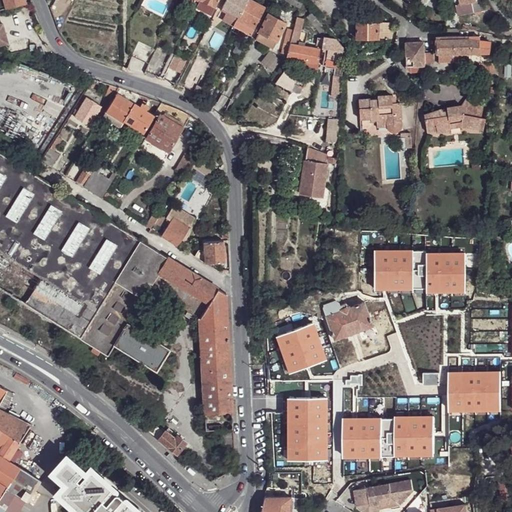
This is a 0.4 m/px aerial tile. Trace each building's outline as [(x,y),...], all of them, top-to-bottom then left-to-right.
[(200,0),(199,0),(196,6),(204,10),(210,13),(213,7),(200,0)] [(225,0),(222,8),(238,16),(246,0),(225,0)] [(264,7),(250,0),(246,0),(238,16),(237,19),(253,28),(264,7)] [(481,0),(474,0),(474,1),(470,2),(472,12),(472,13),(482,11),(487,10),(481,0)] [(456,16),(472,12),(470,2),(458,4),(454,5),(456,16)] [(498,22),(487,10),(482,11),(484,13),(494,25),(498,22)] [(268,12),(258,30),(276,39),(285,22),(268,12)] [(358,13),(357,22),(376,23),(377,20),(373,19),(373,14),(358,13)] [(318,31),(323,27),(310,14),(306,18),(318,31)] [(294,29),(299,30),(302,18),(296,16),(294,29)] [(253,28),(237,19),(235,23),(234,26),(249,34),(253,28)] [(376,39),(377,23),(376,23),(357,22),(355,22),(354,38),(376,39)] [(283,42),(289,44),(289,42),(294,29),(288,27),(283,42)] [(294,29),(289,42),(295,44),(299,30),(294,29)] [(276,39),(258,30),(253,38),(270,47),(276,39)] [(295,44),(303,46),(304,42),(306,32),(299,30),(295,44)] [(336,38),(322,36),(322,37),(321,44),(320,47),(322,47),(326,48),(324,58),(339,61),(342,47),(336,38)] [(437,40),(434,40),(435,53),(436,53),(466,53),(478,53),(479,41),(467,40),(467,37),(438,37),(438,40),(437,40)] [(489,42),(479,41),(478,53),(486,52),(489,42)] [(289,44),(283,42),(282,42),(279,51),(286,53),(289,44)] [(319,50),(303,46),(295,44),(289,42),(289,44),(286,53),(285,56),(310,62),(317,63),(319,50)] [(404,42),(404,65),(422,65),(431,64),(431,53),(422,53),(422,42),(404,42)] [(269,51),(262,62),(273,70),(280,59),(269,51)] [(324,58),(323,64),(333,66),(338,67),(339,61),(324,58)] [(480,63),(482,73),(491,73),(490,63),(480,63)] [(181,76),(200,87),(207,75),(187,64),(181,76)] [(340,89),(341,68),(338,67),(333,66),(330,88),(330,93),(340,94),(340,89)] [(491,73),(482,73),(484,84),(493,82),(491,73)] [(300,88),(304,82),(297,77),(296,77),(293,83),(295,85),(300,88)] [(116,86),(109,84),(104,95),(111,97),(116,86)] [(105,112),(122,122),(123,121),(133,104),(139,95),(120,87),(105,112)] [(357,96),(358,118),(370,116),(370,119),(375,119),(376,125),(384,125),(385,126),(387,129),(391,131),(395,131),(398,129),(401,125),(400,121),(399,101),(394,101),(390,102),(390,95),(390,92),(376,93),(376,96),(368,97),(367,96),(357,96)] [(101,106),(86,97),(74,117),(89,126),(101,106)] [(461,113),(479,116),(481,105),(463,97),(460,102),(461,113)] [(160,104),(149,100),(146,105),(156,112),(156,111),(160,104)] [(462,117),(461,113),(460,102),(445,105),(445,108),(446,118),(462,117)] [(160,104),(156,111),(159,113),(182,126),(188,115),(183,112),(161,103),(160,104)] [(123,121),(143,133),(153,116),(144,111),(146,107),(143,104),(143,105),(140,104),(138,107),(133,104),(123,121)] [(481,129),(484,117),(479,116),(461,113),(462,117),(446,118),(445,108),(440,109),(440,106),(422,112),(424,125),(434,123),(435,129),(436,131),(448,130),(449,127),(460,124),(481,129)] [(102,116),(120,127),(122,122),(105,112),(102,116)] [(169,152),(182,126),(159,113),(145,139),(169,152)] [(328,119),(324,141),(331,142),(338,142),(339,119),(328,119)] [(56,147),(52,144),(41,161),(50,166),(58,154),(54,151),(56,147)] [(303,160),(325,164),(325,161),(326,156),(326,155),(306,147),(303,160)] [(194,159),(185,152),(174,168),(184,174),(186,170),(189,166),(190,164),(194,159)] [(0,289),(106,354),(113,345),(112,344),(125,322),(127,323),(129,320),(141,299),(149,286),(198,318),(207,304),(158,273),(167,258),(31,173),(0,153),(0,289)] [(202,164),(194,159),(190,164),(189,166),(208,178),(212,170),(202,164)] [(319,196),(325,164),(303,160),(298,193),(319,196)] [(479,162),(469,164),(470,171),(480,169),(479,162)] [(98,163),(92,172),(108,181),(114,172),(98,163)] [(90,175),(84,170),(76,183),(83,187),(90,175)] [(108,181),(92,172),(90,175),(83,187),(99,197),(108,181)] [(159,216),(163,218),(169,209),(165,206),(159,216)] [(171,206),(166,214),(172,217),(188,227),(192,220),(171,206)] [(159,216),(152,212),(144,225),(150,229),(152,226),(154,224),(159,216)] [(150,229),(160,235),(169,222),(159,216),(154,224),(152,226),(150,229)] [(169,222),(160,235),(177,246),(180,240),(188,227),(172,217),(169,222)] [(188,227),(180,240),(182,242),(190,228),(188,227)] [(331,229),(323,228),(322,237),(330,237),(331,229)] [(366,232),(345,231),(345,237),(345,241),(366,242),(366,232)] [(366,247),(394,248),(394,246),(395,232),(366,232),(366,242),(366,247)] [(408,233),(395,232),(394,246),(416,248),(416,246),(417,234),(408,233)] [(417,234),(416,246),(437,248),(438,235),(417,234)] [(438,235),(437,248),(449,249),(450,249),(450,242),(451,235),(438,235)] [(222,241),(204,242),(204,247),(204,263),(223,262),(222,241)] [(197,249),(193,256),(204,263),(204,247),(197,249)] [(448,260),(449,249),(437,248),(436,259),(448,260)] [(331,257),(329,269),(329,274),(356,277),(359,254),(340,251),(339,254),(331,253),(331,257)] [(217,289),(167,258),(158,273),(207,304),(217,289)] [(203,412),(231,410),(225,294),(217,289),(207,304),(198,318),(203,412)] [(149,303),(141,299),(129,320),(136,324),(149,303)] [(320,309),(323,317),(332,314),(332,311),(334,310),(332,304),(329,303),(321,305),(320,309)] [(370,326),(361,303),(345,309),(335,313),(332,314),(323,317),(332,341),(370,326)] [(155,371),(168,350),(127,323),(125,322),(112,344),(113,345),(155,371)] [(419,384),(395,388),(400,419),(425,415),(419,384)] [(0,403),(0,408),(4,411),(12,392),(7,390),(0,403)] [(328,459),(329,398),(284,399),(287,460),(328,459)] [(9,413),(21,419),(26,407),(15,402),(9,413)] [(27,499),(44,478),(16,462),(18,448),(29,423),(21,419),(9,413),(4,411),(0,408),(0,482),(6,486),(27,499)] [(232,428),(231,410),(203,412),(204,429),(219,428),(232,428)] [(146,429),(157,437),(162,432),(151,424),(146,429)] [(166,427),(163,431),(173,438),(176,435),(166,427)] [(233,451),(232,428),(219,428),(220,451),(233,451)] [(183,441),(176,435),(173,438),(163,431),(162,432),(157,437),(174,452),(178,445),(183,441)] [(150,511),(152,511),(90,456),(86,461),(67,444),(48,465),(61,477),(52,487),(80,511),(150,511)] [(467,473),(468,449),(456,449),(456,453),(445,453),(444,472),(467,473)] [(429,455),(429,472),(443,471),(443,455),(429,455)] [(409,481),(352,490),(355,506),(362,511),(375,511),(378,509),(377,504),(393,501),(397,506),(411,491),(409,481)] [(510,503),(506,481),(498,483),(501,505),(510,503)] [(296,511),(298,494),(263,496),(258,511),(296,511)]
